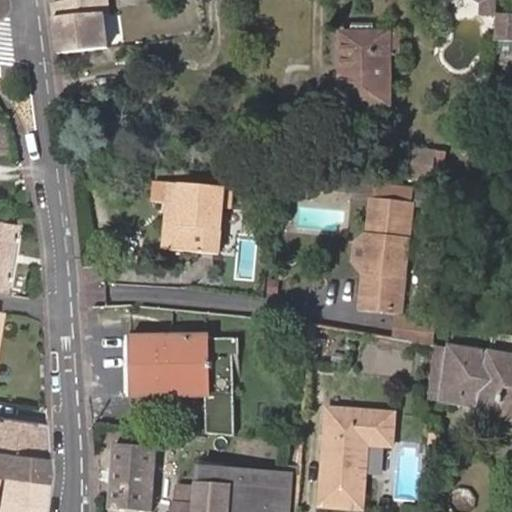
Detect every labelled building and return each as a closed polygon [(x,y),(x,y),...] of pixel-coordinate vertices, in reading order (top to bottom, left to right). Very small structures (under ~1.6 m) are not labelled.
[(111,48),(107,17),(112,17),(109,0),(74,0),(55,4),(61,55),(111,48)] [(499,0),(471,0),(480,4),(478,17),(498,19),(498,11),(499,0)] [(498,19),(496,39),(511,40),(511,12),(498,11),(498,19)] [(341,106),(393,106),(393,56),(402,55),(402,32),(340,34),(341,106)] [(433,150),(422,149),(420,171),(440,173),(442,151),(433,150)] [(412,201),(413,185),(374,182),(373,197),(412,201)] [(182,209),(183,189),(156,186),(154,207),(169,208),(182,209)] [(180,230),(174,230),(172,255),(220,260),(224,213),(231,214),(233,194),(183,189),(182,209),(180,230)] [(351,255),(360,268),(367,268),(363,305),(401,309),(412,201),(373,197),(370,230),(366,230),(352,241),(351,255)] [(180,230),(182,209),(169,208),(168,229),(174,230),(180,230)] [(0,286),(8,288),(19,224),(0,220),(0,286)] [(398,317),(396,337),(406,339),(434,344),(436,324),(398,317)] [(208,396),(206,433),(235,436),(237,394),(211,390),(209,335),(134,335),(135,396),(208,396)] [(240,354),(241,339),(221,337),(220,352),(240,354)] [(511,355),(442,343),(435,400),(478,408),(478,413),(511,419),(511,355)] [(395,412),(328,404),(318,502),(360,507),(367,442),(392,445),(395,412)] [(5,449),(50,456),(48,424),(0,416),(0,441),(5,442),(5,449)] [(0,475),(49,484),(51,470),(50,456),(5,449),(5,442),(0,441),(0,475)] [(112,507),(155,510),(159,447),(117,444),(112,507)] [(196,511),(290,511),(294,473),(200,464),(198,487),(197,503),(196,511)] [(44,511),(49,484),(0,475),(0,511),(44,511)] [(197,503),(198,487),(177,486),(176,502),(197,503)] [(196,511),(197,503),(176,502),(174,511),(196,511)]
